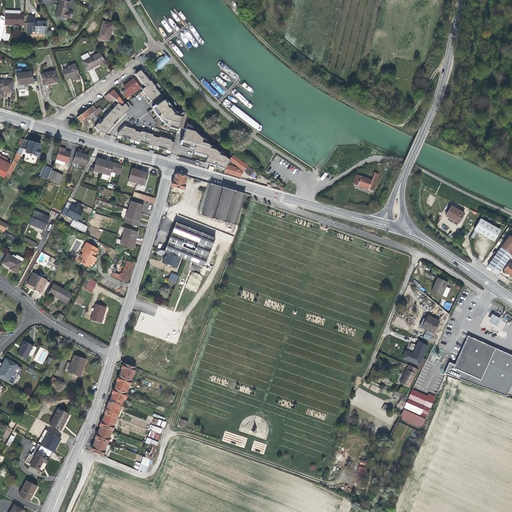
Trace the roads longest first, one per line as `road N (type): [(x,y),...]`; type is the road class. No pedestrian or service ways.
road 1 (track): [(92,458),(148,475),(173,431),(330,484)]
road 2 (secondary): [(168,165),(379,224)]
road 3 (tertiary): [(110,357),(168,165)]
road 4 (secondary): [(405,169),(435,102),(462,0)]
road 5 (tertiary): [(52,511),(110,357)]
road 6 (track): [(364,379),(418,253)]
road 7 (secondary): [(45,129),(168,165)]
road 8 (tertiary): [(407,233),(511,301)]
road 9 (residential): [(143,57),(45,129)]
